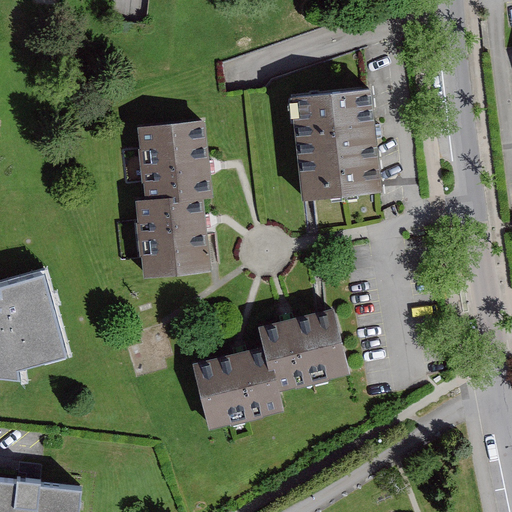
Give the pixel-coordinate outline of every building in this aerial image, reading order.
[(387,192),(376,88),(297,97),(309,201),(387,192)] [(205,201),(219,199),(209,120),(139,128),(148,201),(136,203),(144,279),(213,271),(205,201)] [(0,378),(22,381),(23,371),(71,356),(47,276),(2,290),(5,298),(0,297),(0,378)] [(354,375),(339,310),(263,327),(268,349),(198,365),(213,429),(289,411),(284,391),(354,375)] [(83,511),(85,490),(0,481),(0,511),(83,511)]
